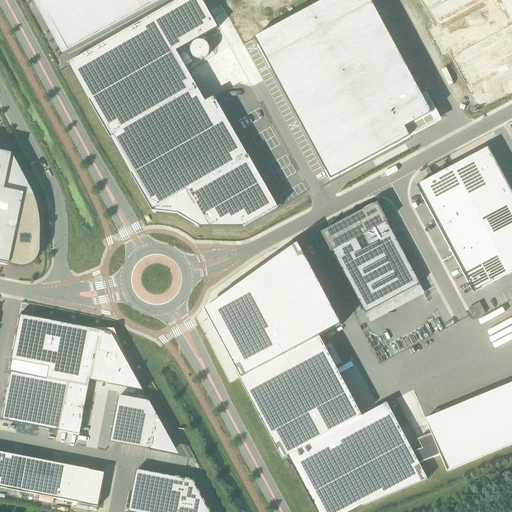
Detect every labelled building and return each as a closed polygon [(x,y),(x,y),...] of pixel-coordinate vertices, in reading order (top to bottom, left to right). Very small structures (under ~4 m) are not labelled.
[(40,0),(69,54),(169,0),(40,0)] [(201,0),(181,0),(68,65),(153,213),(178,215),(198,227),(199,227),(245,227),(278,209),(215,98),(206,102),(186,67),(194,62),(185,47),(218,29),(201,0)] [(224,0),(245,39),(312,3),(310,0),(224,0)] [(408,71),(409,71),(370,0),(326,0),(254,39),(331,181),(411,138),(399,115),(382,85),(408,71)] [(511,0),(422,0),(438,28),(431,32),(442,52),(449,48),(473,93),(482,88),(487,96),(511,82),(511,0)] [(511,192),(488,148),(417,186),(474,293),(511,272),(511,192)] [(28,190),(10,155),(9,155),(0,152),(0,264),(6,265),(26,266),(34,261),(37,256),(38,250),(38,232),(37,216),(32,198),(28,190)] [(421,284),(380,208),(378,204),(322,234),(325,238),(365,314),(421,284)] [(281,257),(205,311),(241,378),(239,378),(283,460),(288,457),(317,511),(349,511),(428,480),(419,464),(413,453),(387,404),(363,417),(336,367),(320,337),(341,326),(298,245),(285,254),(284,253),(280,255),(281,257)] [(479,303),(468,309),(474,320),(485,314),(479,303)] [(10,373),(0,421),(57,432),(78,436),(81,420),(88,381),(144,391),(112,334),(19,316),(10,361),(8,372),(10,373)] [(423,449),(413,453),(419,464),(440,455),(447,472),(477,459),(511,444),(511,383),(425,420),(432,434),(418,440),(423,449)] [(120,396),(111,443),(153,451),(153,450),(169,453),(171,453),(173,452),(173,451),(174,450),(174,449),(174,447),(174,446),(161,424),(162,423),(150,402),(120,396)] [(0,488),(15,491),(22,457),(0,452),(0,488)] [(55,499),(61,465),(22,457),(15,491),(55,499)] [(105,473),(61,465),(55,499),(99,508),(105,473)] [(137,470),(128,511),(209,511),(193,481),(137,470)]
